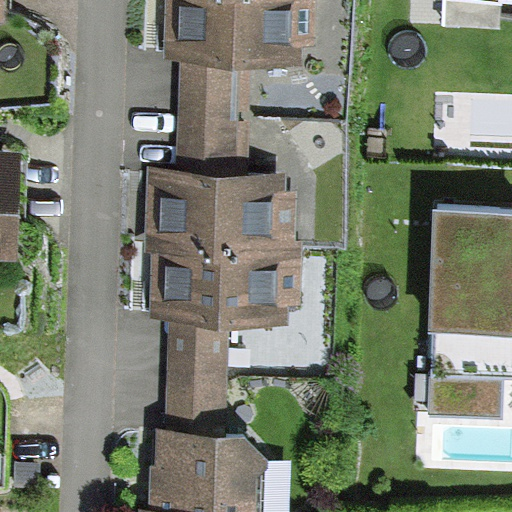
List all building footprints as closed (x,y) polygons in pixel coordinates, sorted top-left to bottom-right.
[(274,1),(240,0),(141,0),(139,70),(169,71),(228,73),(272,74),(274,1)] [(228,73),(169,71),(165,183),(225,185),(228,73)] [(0,265),(15,266),(18,154),(0,153),(0,265)] [(165,183),(138,182),(136,256),(269,260),(271,186),(225,185),(165,183)] [(511,195),(436,193),(431,316),(437,316),(433,407),(501,410),(503,364),(511,363),(511,195)] [(269,260),(136,256),(133,329),(160,330),(217,332),(267,333),(269,260)] [(217,332),(160,330),(157,439),(214,440),(217,332)] [(214,440),(157,439),(148,438),(145,511),(241,511),(244,441),(214,440)]
